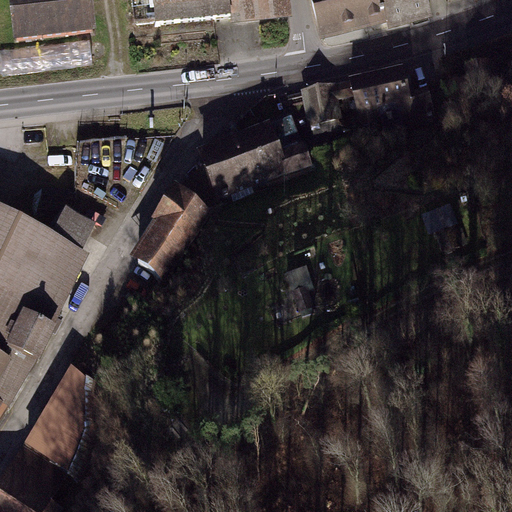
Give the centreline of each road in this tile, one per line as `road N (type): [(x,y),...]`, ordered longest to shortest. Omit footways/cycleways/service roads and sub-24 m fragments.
road 1 (residential): [(0,471),(100,287),(236,79)]
road 2 (track): [(224,414),(408,300),(511,257)]
road 3 (tertiary): [(236,79),(0,105)]
road 4 (tertiary): [(511,9),(311,67)]
